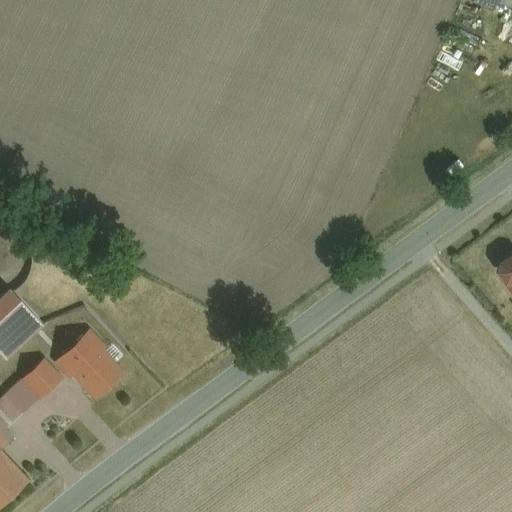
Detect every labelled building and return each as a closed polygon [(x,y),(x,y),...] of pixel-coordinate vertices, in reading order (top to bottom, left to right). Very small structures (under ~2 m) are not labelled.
[(511,0),(474,0),(505,12),(507,5),(511,6),(511,0)] [(0,233),(0,281),(14,283),(19,253),(0,250),(0,239),(1,234),(0,233)] [(504,280),(511,291),(511,257),(503,263),(502,271),(507,278),(504,280)] [(91,331),(58,359),(92,398),(125,369),(91,331)] [(44,362),(0,399),(0,428),(58,379),(44,362)] [(0,462),(0,505),(21,487),(0,462)]
